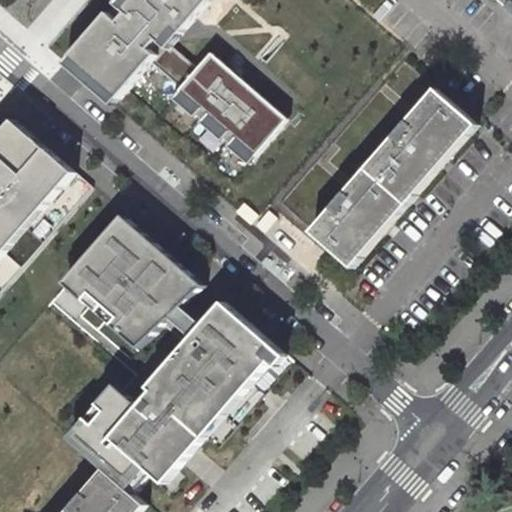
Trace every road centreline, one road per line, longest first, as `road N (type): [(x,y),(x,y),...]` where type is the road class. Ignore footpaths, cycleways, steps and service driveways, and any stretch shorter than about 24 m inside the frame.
road 1 (residential): [(0,53),(439,433)]
road 2 (unknown): [(250,483),(303,422),(342,349)]
